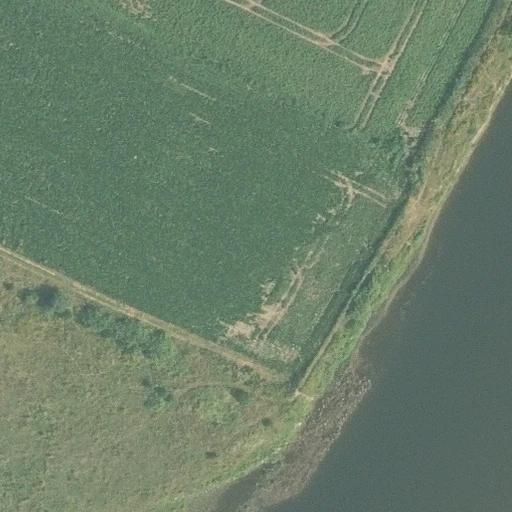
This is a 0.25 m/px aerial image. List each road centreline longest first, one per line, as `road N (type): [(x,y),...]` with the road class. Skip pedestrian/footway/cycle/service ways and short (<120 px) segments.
road 1 (track): [(0,247),(287,380)]
road 2 (track): [(427,159),(508,0)]
